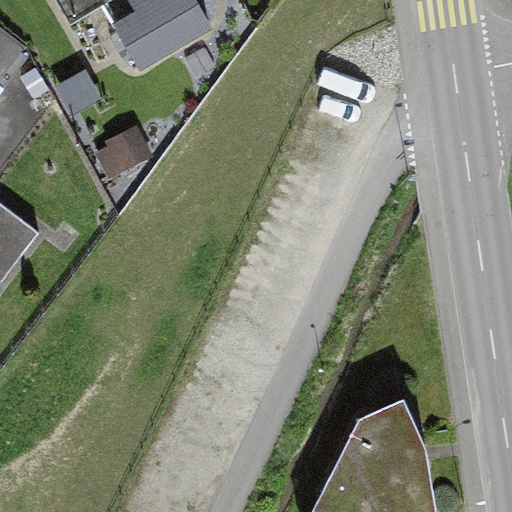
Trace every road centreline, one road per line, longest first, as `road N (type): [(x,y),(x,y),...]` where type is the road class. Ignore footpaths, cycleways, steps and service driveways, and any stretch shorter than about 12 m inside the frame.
road 1 (residential): [(453,87),(400,144),(287,398),(224,511)]
road 2 (tertiary): [(453,87),(511,464)]
